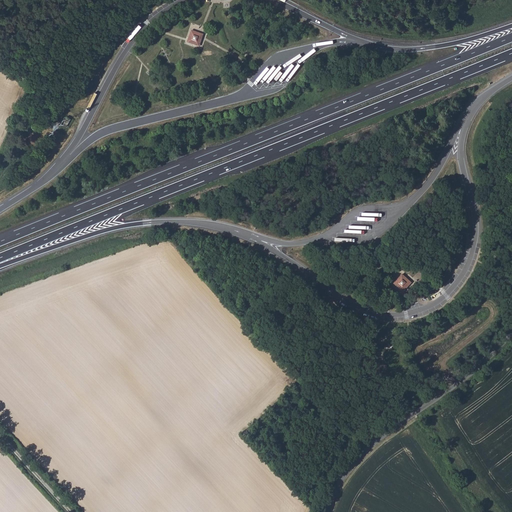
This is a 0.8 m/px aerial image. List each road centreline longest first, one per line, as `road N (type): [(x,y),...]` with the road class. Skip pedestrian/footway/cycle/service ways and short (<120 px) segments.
road 1 (motorway): [(511,37),(0,241)]
road 2 (motorway): [(0,257),(511,53)]
road 3 (motorway): [(0,266),(133,223),(187,221),(252,236)]
road 4 (unclassified): [(326,511),(374,442),(479,369),(511,336)]
road 5 (motorway): [(511,25),(410,49),(354,39)]
